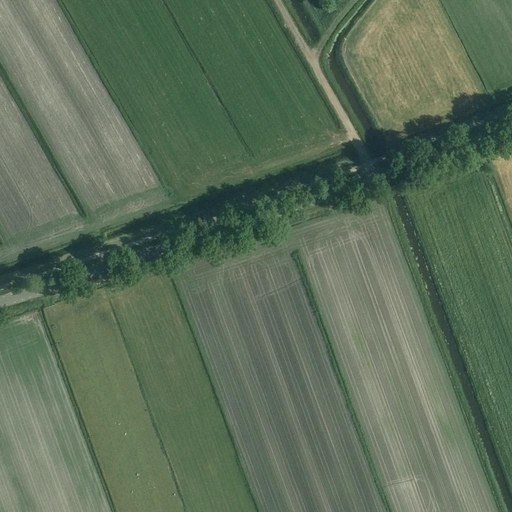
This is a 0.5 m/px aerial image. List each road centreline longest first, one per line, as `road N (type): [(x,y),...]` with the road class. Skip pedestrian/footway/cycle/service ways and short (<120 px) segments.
road 1 (tertiary): [(0,304),(511,127)]
road 2 (track): [(368,163),(280,0)]
